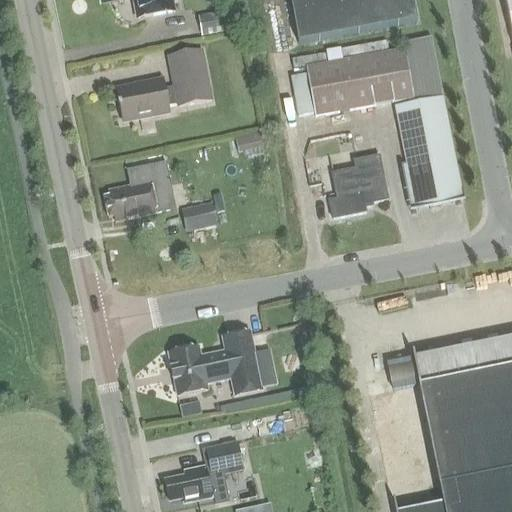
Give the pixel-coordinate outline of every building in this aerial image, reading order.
[(100,0),(102,6),(130,0),(132,0),(137,21),(174,13),(171,0),(100,0)] [(411,0),(289,0),(298,46),(416,23),(411,0)] [(511,0),(503,0),(511,42),(511,0)] [(235,12),(197,18),(201,38),(239,32),(235,12)] [(306,77),(290,80),(297,118),(314,115),(315,119),(413,102),(414,105),(394,109),(414,208),(463,198),(443,99),(431,40),(402,45),(403,52),(329,65),(305,69),(306,77)] [(162,82),(142,86),(142,88),(116,93),(122,124),(168,115),(167,109),(178,107),(178,109),(209,103),(200,54),(169,60),(174,89),(164,91),(162,82)] [(259,138),(235,143),(238,154),(261,148),(259,138)] [(387,203),(379,159),(354,164),(355,172),(332,177),(337,202),(329,204),(332,222),(365,215),(364,208),(387,203)] [(108,199),(103,200),(107,221),(113,219),(114,225),(115,225),(157,216),(150,185),(108,193),(107,193),(108,199)] [(188,232),(215,226),(211,207),(183,212),(188,232)] [(197,350),(167,356),(171,372),(170,372),(172,383),(173,383),(177,399),(207,393),(205,387),(230,382),(234,400),(261,394),(249,335),(221,341),(224,355),(199,360),(197,350)] [(511,511),(511,369),(419,389),(412,356),(410,356),(441,507),(414,511),(394,511),(392,501),(391,502),(392,511),(511,511)] [(387,365),(393,393),(416,388),(410,360),(387,365)] [(199,404),(179,406),(180,418),(200,416),(199,404)] [(257,477),(249,443),(237,445),(245,480),(257,477)] [(207,481),(242,473),(237,445),(201,453),(204,470),(184,474),(185,480),(163,484),(167,504),(182,501),(183,506),(211,501),(207,481)]
